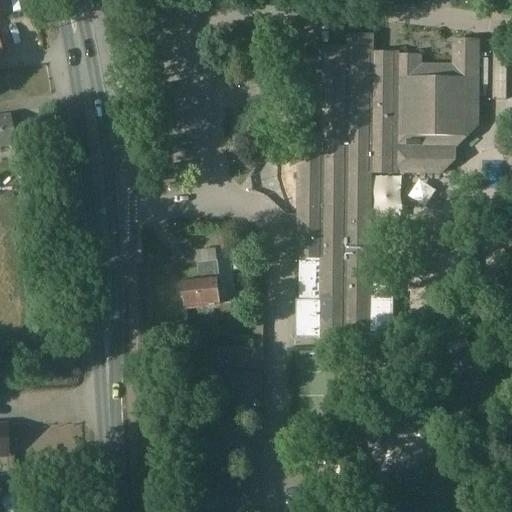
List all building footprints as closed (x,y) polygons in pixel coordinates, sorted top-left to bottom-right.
[(296,301),(295,339),(316,339),(316,341),(374,341),(374,340),(393,340),(393,299),(371,299),(371,254),(379,254),(379,245),(372,245),(372,173),(439,174),(456,162),(456,151),(479,127),(480,41),(452,40),(451,66),(422,66),(422,56),(399,56),(399,53),(374,53),(374,35),(346,35),(346,48),(322,47),(322,48),(309,47),(309,73),(321,73),(321,135),(297,135),(295,260),(299,260),(298,301),(296,301)] [(0,148),(11,147),(7,117),(0,117),(0,148)] [(217,229),(220,249),(234,247),(231,227),(217,229)] [(198,266),(199,283),(183,284),(186,310),(218,307),(215,272),(218,271),(217,264),(198,266)] [(262,309),(252,309),(252,345),(261,345),(262,309)] [(222,310),(186,312),(187,322),(223,320),(222,310)] [(462,338),(439,350),(459,391),(483,379),(469,352),(462,338)]
